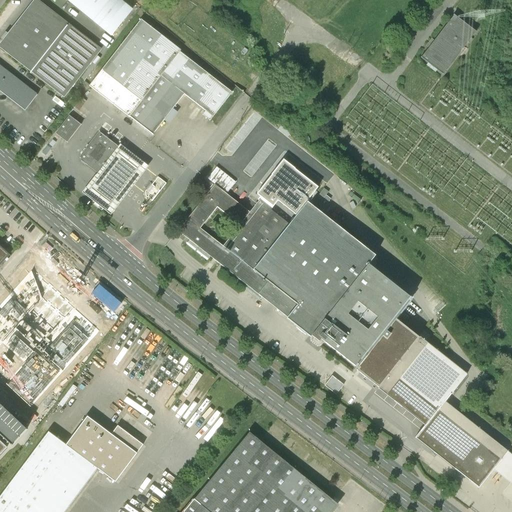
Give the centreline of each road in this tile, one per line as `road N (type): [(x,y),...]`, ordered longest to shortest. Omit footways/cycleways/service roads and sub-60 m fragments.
road 1 (primary): [(451,511),(135,268),(118,265)]
road 2 (primary): [(118,265),(124,282),(419,511)]
road 3 (unclassified): [(247,97),(118,265)]
road 4 (primary): [(118,265),(0,157)]
